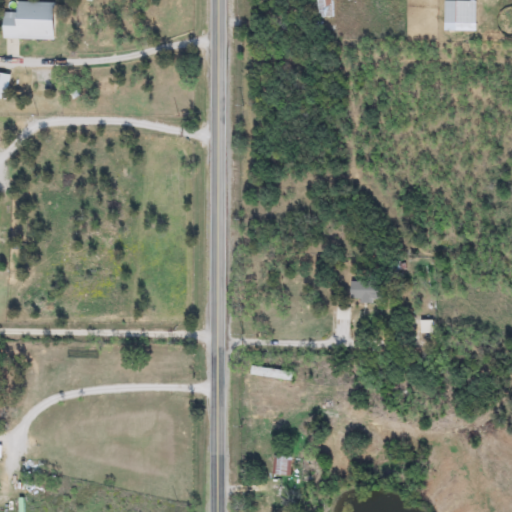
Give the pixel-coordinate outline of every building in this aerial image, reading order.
[(331,0),(332,17),(316,18),(315,0),(331,0)] [(54,3),(53,40),(2,39),(3,12),(17,13),(17,2),(54,3)] [(0,73),(10,76),(5,101),(0,99),(0,73)] [(380,282),(380,301),(349,301),(349,282),(380,282)] [(292,374),(291,382),(250,374),(251,366),(292,374)] [(273,455),(290,455),(290,476),(273,476),(273,455)]
